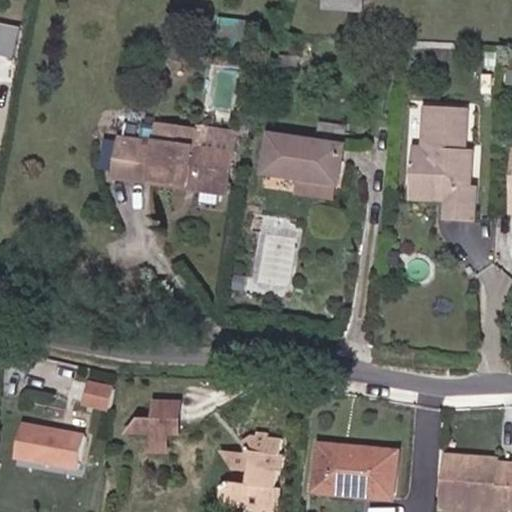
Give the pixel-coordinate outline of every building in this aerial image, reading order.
[(363,11),(364,0),(325,0),(325,9),(363,11)] [(473,186),(475,150),(468,150),(470,109),(426,107),(424,147),(416,147),(413,188),(448,190),(447,202),(446,221),(477,222),(479,187),(473,186)] [(228,183),(235,133),(208,130),(207,137),(196,135),(196,130),(158,125),(156,145),(150,180),(189,186),(190,178),(228,183)] [(340,185),(346,146),(272,135),(266,174),(303,179),(340,185)] [(136,178),(141,143),(122,140),(116,174),(136,178)] [(150,180),(156,145),(141,143),(136,178),(150,180)] [(226,193),(228,183),(190,178),(189,186),(189,188),(226,193)] [(338,199),(340,185),(303,179),(301,194),(338,199)] [(447,202),(448,190),(413,188),(412,200),(447,202)] [(401,254),(393,253),(391,263),(400,265),(401,254)] [(113,409),(119,383),(92,376),(86,402),(113,409)] [(180,435),(181,403),(157,402),(156,419),(141,418),(126,435),(156,435),(170,435),(180,435)] [(79,470),(86,435),(26,424),(19,459),(79,470)] [(279,487),(282,469),(285,470),(287,453),(282,453),(284,436),(270,435),(271,431),(258,430),(258,433),(253,433),(244,441),(250,449),(247,451),(221,449),(236,469),(252,471),(251,483),(233,480),(223,486),(220,503),(248,507),(246,511),(262,511),(263,509),(278,511),(282,487),(279,487)] [(169,454),(170,435),(156,435),(155,454),(169,454)] [(397,498),(401,453),(323,445),(318,491),(397,498)] [(511,463),(498,462),(499,459),(443,454),(440,503),(511,508),(511,463)]
